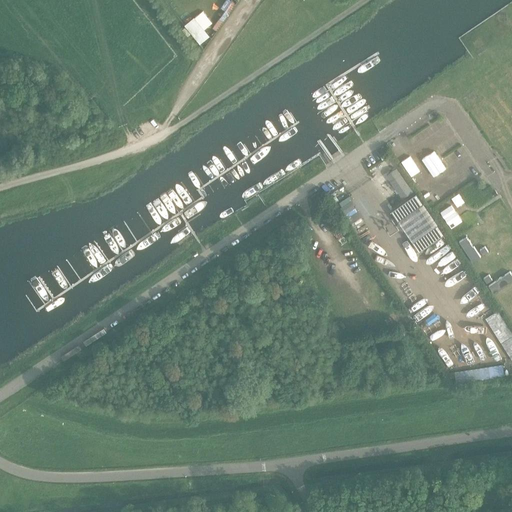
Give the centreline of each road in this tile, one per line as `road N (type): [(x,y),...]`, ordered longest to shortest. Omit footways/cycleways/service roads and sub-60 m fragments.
road 1 (unclassified): [(0,398),(431,104),(451,105),(500,189)]
road 2 (unclassified): [(290,464),(80,477),(43,476),(0,461)]
road 3 (unclassified): [(511,432),(290,464)]
road 4 (unclassified): [(0,188),(159,137)]
road 5 (track): [(133,148),(93,0)]
